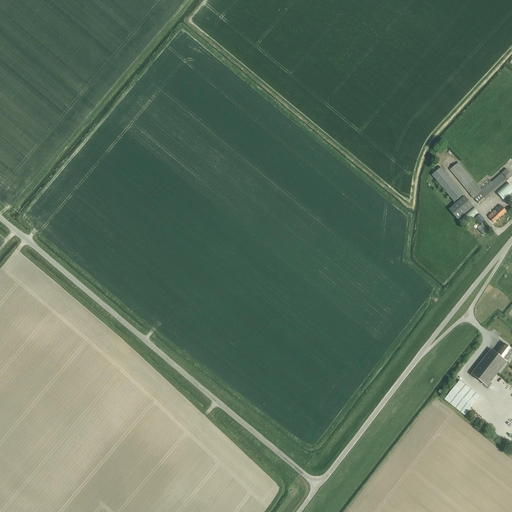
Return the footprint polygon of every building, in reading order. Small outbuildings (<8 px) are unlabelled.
[(511,176),(511,175),(511,174),(507,170),(491,183),(489,180),(479,188),(458,163),(450,171),(478,204),(485,198),(486,200),(507,182),(496,192),(503,200),(511,192),(511,176),(511,177),(511,176)] [(432,175),(454,203),(464,195),(441,168),(432,175)] [(464,196),(449,210),(458,220),(473,207),(464,196)] [(501,205),(488,217),(490,219),(494,223),(500,217),(506,212),(501,205)] [(473,207),(458,221),(463,227),(479,213),(473,207)] [(474,221),(476,219),(480,224),(484,221),(479,214),(472,219),(474,221)] [(483,235),(488,231),(482,224),(478,228),(483,235)] [(491,350),(471,375),(487,387),(507,362),(505,361),(511,351),(511,349),(504,344),(497,354),(496,354),(491,350)] [(445,400),(465,416),(480,397),(460,381),(445,400)]
